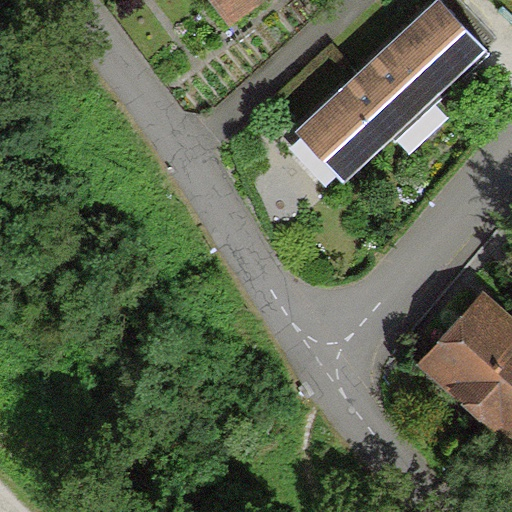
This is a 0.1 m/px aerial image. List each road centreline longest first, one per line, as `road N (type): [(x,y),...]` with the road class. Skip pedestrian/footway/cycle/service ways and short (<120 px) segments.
road 1 (residential): [(66,0),(323,364)]
road 2 (residential): [(511,147),(323,364)]
road 3 (residential): [(323,364),(418,496),(443,511)]
